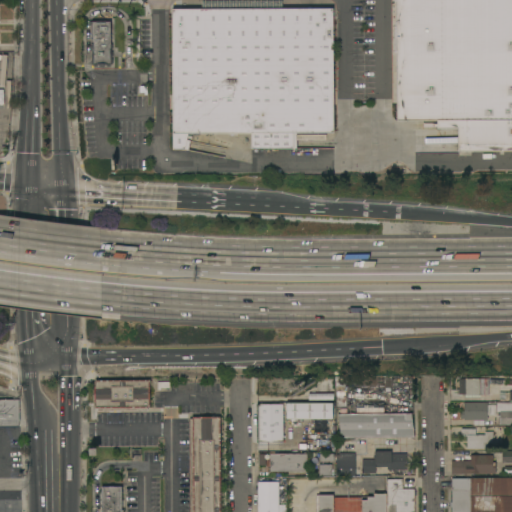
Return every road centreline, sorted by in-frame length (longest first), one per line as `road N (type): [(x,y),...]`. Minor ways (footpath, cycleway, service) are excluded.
road 1 (motorway): [(99,297),(278,310),(511,310)]
road 2 (motorway): [(511,256),(102,251)]
road 3 (motorway): [(67,356),(382,347)]
road 4 (motorway): [(267,204),(61,193)]
road 5 (secondary): [(61,193),(55,0)]
road 6 (secondary): [(30,192),(32,364)]
road 7 (secondary): [(67,356),(61,193)]
road 8 (motorway): [(403,215),(267,204)]
road 9 (motorway): [(382,347),(511,338)]
road 10 (residential): [(432,511),(434,392)]
road 11 (residential): [(240,511),(239,392)]
